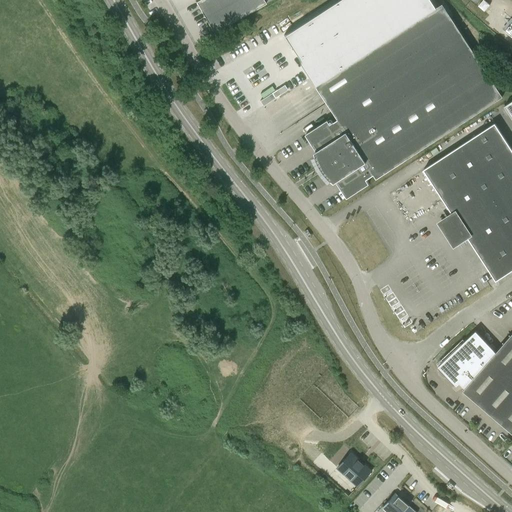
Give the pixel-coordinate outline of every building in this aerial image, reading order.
[(265,3),(263,0),(197,0),(195,1),(213,33),(265,3)] [(344,0),(285,39),(298,59),(316,87),(337,119),(330,124),(327,120),(305,134),(325,164),(325,165),(325,164),(326,164),(328,167),(327,167),(327,168),(329,171),(347,198),(369,184),(366,180),(373,175),(376,179),(407,159),(502,97),(442,4),(434,10),(427,0),(344,0)] [(484,10),(489,5),(483,0),(481,0),(477,4),(484,10)] [(511,37),(511,36),(511,23),(509,21),(502,29),(511,37)] [(255,95),(272,85),(261,68),(245,78),(255,95)] [(260,101),(263,106),(279,95),(276,90),(260,101)] [(511,269),(511,149),(495,123),(423,170),(454,217),(446,222),(456,239),(465,233),(496,280),(511,269)] [(459,383),(461,385),(496,352),(476,331),(438,366),(456,385),(459,383)] [(511,332),(496,352),(511,365),(511,332)] [(511,365),(496,352),(461,385),(465,388),(462,391),(511,433),(511,365)] [(358,486),(372,471),(352,452),(338,467),(358,486)] [(387,511),(416,511),(409,505),(410,505),(399,495),(399,496),(396,493),(383,508),(387,511)]
